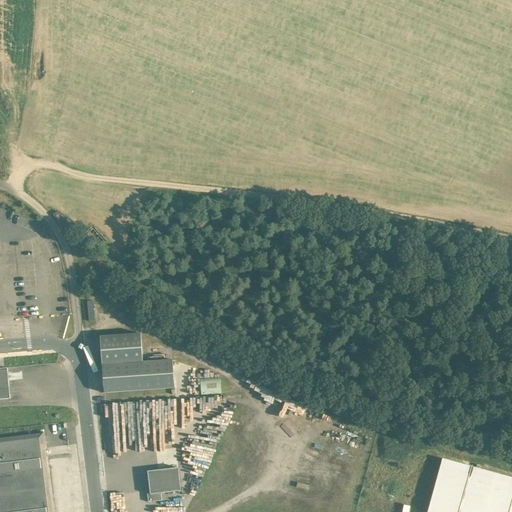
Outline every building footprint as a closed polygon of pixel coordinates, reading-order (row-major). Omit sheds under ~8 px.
[(93,228),(84,236),(95,248),(104,241),(93,228)] [(96,319),(93,300),(87,301),(91,320),(96,319)] [(100,336),(100,337),(104,393),(114,392),(175,387),(173,359),(143,360),(141,334),(100,336)] [(0,368),(0,399),(10,398),(8,368),(0,368)] [(200,378),(201,395),(222,393),(220,376),(200,378)] [(53,511),(46,448),(44,433),(0,438),(0,511),(53,511)] [(511,477),(443,458),(427,511),(509,511),(511,501),(511,477)] [(179,468),(148,471),(150,488),(149,488),(147,490),(148,502),(162,501),(161,492),(181,490),(179,468)]
